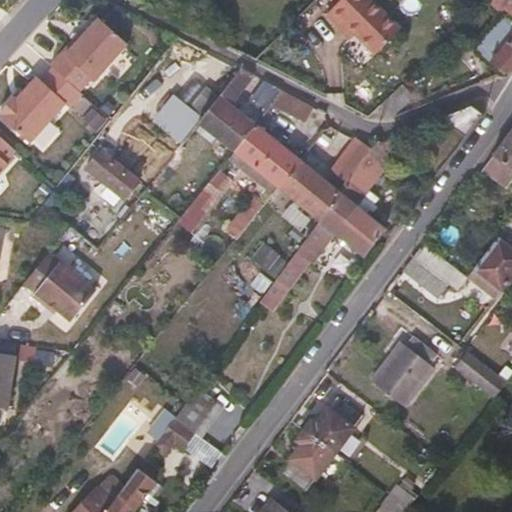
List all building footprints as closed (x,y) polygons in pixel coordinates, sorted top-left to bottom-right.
[(332,0),(338,5),(325,17),(350,43),(354,38),(373,58),(398,33),(364,0),(332,0)] [(511,2),(509,0),(492,0),(488,4),(499,15),(503,11),(511,18),(511,2)] [(511,25),(504,18),(475,52),(502,76),(511,72),(511,25)] [(92,84),(124,46),(95,22),(74,45),(69,46),(48,70),(50,72),(77,95),(88,81),(92,84)] [(0,121),(29,147),(62,106),(67,111),(79,97),(77,95),(50,72),(39,85),(34,80),(14,104),(11,102),(0,114),(0,118),(1,119),(0,119),(0,121)] [(211,146),(215,140),(233,156),(254,129),(229,109),(229,107),(252,79),(240,73),(217,100),(212,108),(202,120),(197,127),(200,129),(196,134),(211,146)] [(270,108),(281,94),(264,85),(248,104),(263,116),(270,108)] [(361,85),(352,97),(367,109),(376,97),(361,85)] [(390,119),(413,97),(401,85),(379,107),(390,119)] [(212,108),(217,100),(205,90),(189,111),(202,120),(212,108)] [(303,125),(310,109),(281,94),(270,108),(303,125)] [(91,109),(83,125),(101,135),(110,119),(91,109)] [(463,140),(480,118),(470,109),(439,122),(463,140)] [(270,195),(274,189),(277,191),(299,165),(254,129),(233,156),(234,158),(230,163),(270,195)] [(505,190),(511,181),(511,132),(481,173),(505,190)] [(366,195),(385,171),(401,150),(394,140),(380,146),(378,143),(371,154),(347,187),(339,197),(356,211),(341,229),(370,251),(384,233),(364,217),(375,202),(366,195)] [(0,166),(2,164),(0,163),(0,161),(9,150),(0,141),(0,166)] [(347,187),(371,154),(354,142),(332,175),(347,187)] [(123,203),(139,185),(133,180),(139,172),(128,161),(121,171),(100,154),(85,172),(123,203)] [(166,187),(184,164),(174,156),(156,178),(166,187)] [(339,197),(299,165),(277,191),(318,224),(339,197)] [(190,232),(229,183),(218,174),(178,223),(190,232)] [(341,229),(356,211),(339,197),(318,224),(363,260),(370,251),(341,229)] [(252,201),(226,234),(207,256),(218,265),(262,210),(252,201)] [(494,301),(511,277),(511,253),(497,241),(466,281),(494,301)] [(305,260),(311,253),(298,244),(259,306),(271,314),(305,260)] [(262,247),(253,262),(276,276),(285,260),(262,247)] [(465,282),(423,249),(403,275),(436,302),(448,288),(456,294),(465,282)] [(68,325),(92,295),(45,258),(21,288),(33,297),(31,300),(43,310),(45,307),(68,325)] [(436,357),(412,339),(404,349),(400,345),(370,384),(404,411),(434,372),(429,367),(436,357)] [(504,387),(466,355),(453,370),(493,402),(504,387)] [(0,411),(6,412),(15,360),(0,357),(0,411)] [(169,406),(177,392),(151,376),(143,390),(169,406)] [(198,441),(214,421),(222,410),(206,398),(197,389),(173,422),(198,441)] [(334,456),(361,420),(336,401),(321,422),(315,418),(303,434),(334,456)] [(303,434),(296,443),(291,449),(296,454),(281,474),(306,493),(334,456),(303,434)] [(171,466),(181,453),(172,444),(163,436),(153,449),(171,466)] [(134,511),(142,502),(146,507),(160,490),(153,482),(159,475),(143,463),(112,506),(107,511),(134,511)] [(406,511),(414,502),(396,489),(388,499),(406,511)] [(107,511),(112,506),(96,491),(75,511),(107,511)] [(406,511),(388,499),(377,511),(406,511)]
